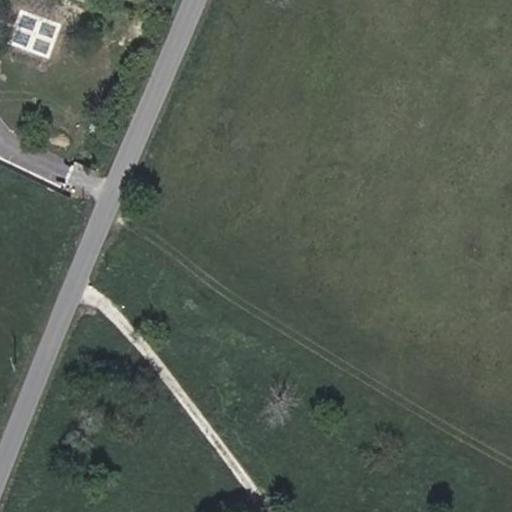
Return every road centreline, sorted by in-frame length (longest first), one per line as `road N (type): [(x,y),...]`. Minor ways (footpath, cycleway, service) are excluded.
road 1 (tertiary): [(205,0),(0,491)]
road 2 (track): [(79,287),(162,368),(266,511)]
